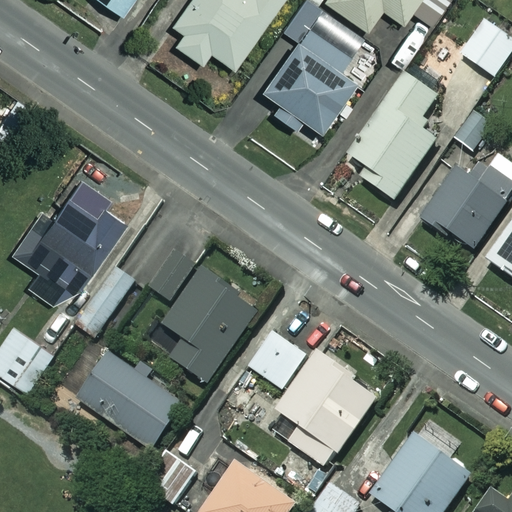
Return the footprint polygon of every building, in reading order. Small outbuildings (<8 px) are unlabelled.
[(82,0),(82,1),(113,23),(129,0),(82,0)] [(191,0),(169,30),(233,76),(278,13),(260,0),(191,0)] [(419,0),(324,0),(365,29),(383,4),(405,19),(419,0)] [(452,60),(489,87),(511,56),(511,44),(480,22),(452,60)] [(260,104),(313,142),(363,73),(310,35),(260,104)] [(338,167),(399,211),(469,114),(408,71),(338,167)] [(511,114),(511,75),(493,102),(511,115),(511,114)] [(493,124),(475,112),(455,141),(473,154),(493,124)] [(0,279),(55,320),(131,214),(59,163),(0,244),(0,279)] [(419,216),(466,250),(504,197),(457,164),(419,216)] [(511,223),(487,258),(511,275),(511,223)] [(154,334),(211,375),(258,310),(201,270),(154,334)] [(137,285),(118,271),(74,327),(93,341),(137,285)] [(53,356),(12,331),(0,350),(0,380),(28,397),(53,356)] [(283,392),(306,356),(273,333),(249,369),(283,392)] [(251,438),(318,486),(388,390),(321,342),(251,438)] [(188,411),(105,351),(68,403),(151,463),(188,411)] [(344,511),(457,511),(461,507),(387,454),(344,511)] [(163,455),(142,488),(172,507),(193,474),(163,455)] [(276,511),(229,478),(204,511),(276,511)] [(511,511),(511,501),(509,506),(491,494),(478,511),(511,511)]
